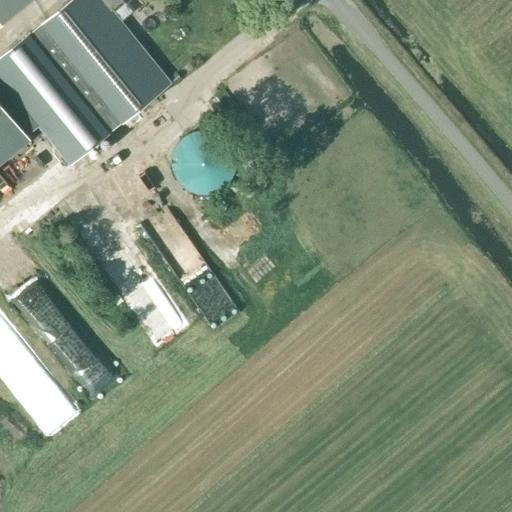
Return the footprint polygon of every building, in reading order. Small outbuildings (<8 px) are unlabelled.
[(0,0),(0,20),(3,24),(31,0),(0,0)] [(124,2),(126,0),(71,0),(33,31),(113,129),(169,83),(110,11),(123,1),(124,2)] [(0,58),(0,89),(3,94),(12,104),(17,100),(40,129),(69,164),(113,129),(33,31),(0,58)] [(12,104),(3,94),(0,89),(0,162),(40,129),(17,100),(12,104)] [(172,153),(171,163),(172,173),(177,183),(184,190),(193,194),(203,196),(213,194),(222,190),(229,182),(234,173),(235,163),(234,153),(229,144),(222,137),(213,133),(203,131),(193,133),(184,137),(177,144),(172,153)] [(237,309),(177,205),(150,220),(210,325),(237,309)] [(0,370),(17,398),(48,379),(19,331),(0,341),(0,370)]
